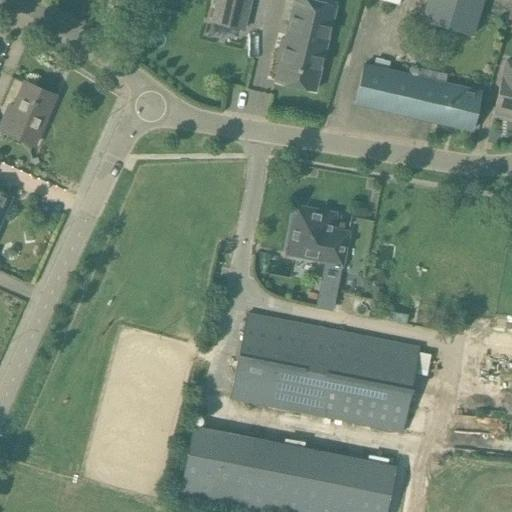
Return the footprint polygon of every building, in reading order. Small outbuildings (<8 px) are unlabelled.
[(250,0),(215,0),(210,23),(243,31),(250,0)] [(335,5),(314,0),(293,0),(275,81),(315,90),(324,51),(335,5)] [(484,0),(425,0),(420,19),(473,36),(484,0)] [(511,118),(511,61),(506,60),(502,77),(493,114),(511,118)] [(438,81),(363,64),(354,103),(472,130),(481,90),(438,81)] [(52,94),(25,82),(14,107),(10,105),(0,126),(0,130),(33,145),(45,117),(43,116),(52,94)] [(0,191),(0,208),(6,195),(10,197),(10,196),(0,191)] [(295,211),(287,253),(324,261),(320,282),(337,286),(342,264),(348,233),(332,230),(335,214),(318,211),(296,206),(295,211)] [(419,348),(246,314),(230,397),(402,432),(419,348)] [(385,511),(395,465),(192,424),(178,498),(248,511),(385,511)]
